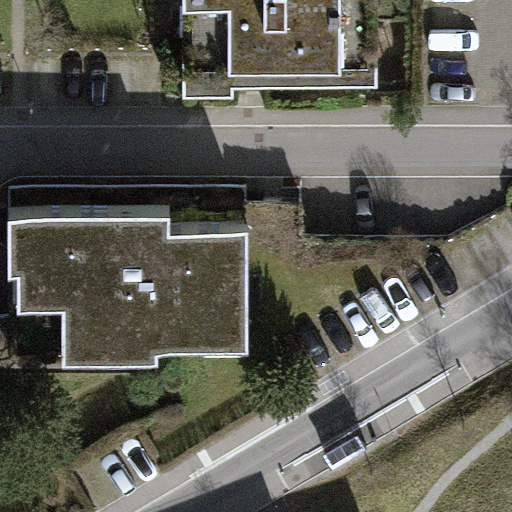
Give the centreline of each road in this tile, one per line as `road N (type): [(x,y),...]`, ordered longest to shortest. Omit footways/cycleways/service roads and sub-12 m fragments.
road 1 (residential): [(511,159),(0,160)]
road 2 (residential): [(511,323),(191,511)]
